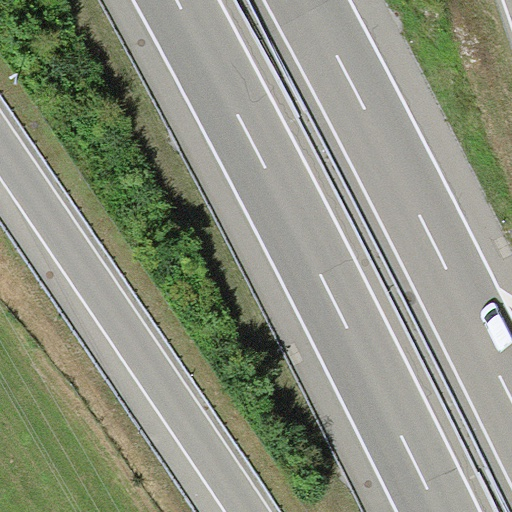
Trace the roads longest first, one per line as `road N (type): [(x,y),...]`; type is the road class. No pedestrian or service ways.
road 1 (motorway): [(173,0),(436,511)]
road 2 (motorway): [(511,391),(312,0)]
road 3 (motorway): [(0,151),(242,511)]
